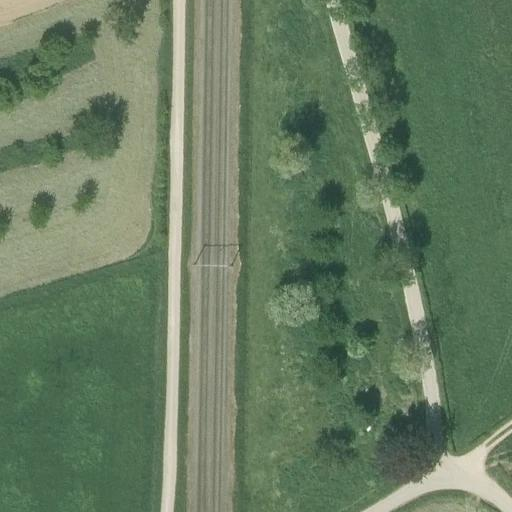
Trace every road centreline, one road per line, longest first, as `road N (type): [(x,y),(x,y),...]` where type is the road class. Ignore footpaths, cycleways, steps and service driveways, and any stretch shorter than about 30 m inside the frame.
road 1 (track): [(178,0),(165,511)]
road 2 (unclassified): [(441,476),(427,442),(412,295),(332,0)]
